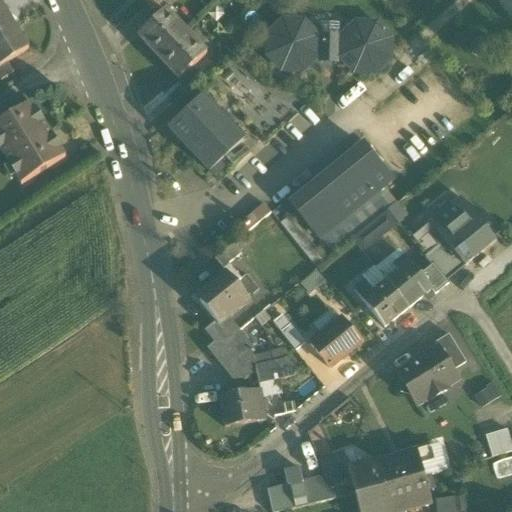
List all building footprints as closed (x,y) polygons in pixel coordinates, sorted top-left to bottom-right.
[(0,34),(13,26),(0,4),(0,34)] [(136,39),(157,62),(186,35),(166,12),(136,39)] [(302,72),(316,59),(317,38),(303,24),(283,23),(269,37),(268,57),(282,71),(302,72)] [(323,25),(322,38),(337,38),(337,26),(323,25)] [(356,25),(342,39),(341,59),(354,74),(374,74),(389,61),(390,41),(376,26),(356,25)] [(29,50),(13,26),(0,34),(0,68),(9,62),(29,50)] [(207,58),(186,35),(157,62),(177,85),(207,58)] [(322,38),(317,38),(316,59),(319,59),(338,59),(341,59),(342,39),(337,38),(322,38)] [(0,86),(18,76),(9,62),(0,68),(0,86)] [(209,174),(210,173),(230,154),(243,142),(203,99),(169,131),(209,174)] [(0,124),(0,153),(4,160),(48,132),(31,105),(0,124)] [(65,159),(48,132),(4,160),(21,187),(65,159)] [(290,205),(319,241),(384,189),(392,183),(363,147),(290,205)] [(235,160),(230,154),(210,173),(215,178),(235,160)] [(384,189),(319,241),(332,257),(352,241),(369,227),(396,204),(384,189)] [(464,268),(496,243),(460,199),(429,224),(434,231),(464,268)] [(369,227),(379,240),(406,217),(396,204),(369,227)] [(239,225),(246,234),(270,214),(263,205),(239,225)] [(434,231),(429,224),(411,239),(426,257),(438,248),(428,236),(434,231)] [(352,241),(362,253),(379,240),(369,227),(352,241)] [(433,265),(447,283),(464,268),(434,231),(428,236),(438,248),(426,257),(425,258),(432,267),(433,265)] [(215,261),(223,270),(223,269),(228,266),(241,255),(233,245),(215,261)] [(398,250),(375,269),(385,282),(404,267),(401,264),(406,260),(398,250)] [(404,267),(385,282),(408,310),(431,291),(420,277),(406,260),(401,264),(404,267)] [(431,291),(435,296),(448,284),(447,283),(433,265),(432,267),(420,277),(431,291)] [(223,269),(227,273),(236,285),(241,281),(228,266),(223,269)] [(361,278),(373,293),(385,282),(375,269),(373,268),(361,278)] [(326,282),(316,270),(299,284),(309,296),(326,282)] [(199,302),(216,324),(218,326),(221,324),(228,319),(249,301),(236,285),(227,273),(207,289),(210,293),(199,302)] [(384,329),(408,310),(385,282),(373,293),(371,294),(365,287),(356,294),(360,298),(384,329)] [(196,298),(199,302),(210,293),(207,289),(196,298)] [(310,327),(319,339),(342,321),(333,309),(310,327)] [(282,316),(273,324),(295,352),(304,344),(282,316)] [(239,333),(228,319),(221,324),(232,338),(239,333)] [(310,346),(329,370),(361,345),(342,321),(319,339),(310,346)] [(232,338),(221,324),(218,326),(216,324),(205,333),(214,345),(207,351),(211,355),(232,338)] [(239,333),(232,338),(211,355),(233,383),(256,375),(255,369),(252,358),(251,352),(253,350),(239,333)] [(438,350),(452,372),(466,364),(449,336),(435,345),(438,350)] [(269,352),(270,354),(273,365),(284,362),(281,349),(269,352)] [(410,396),(416,406),(428,399),(431,402),(446,392),(444,389),(457,381),(452,372),(438,350),(397,375),(403,385),(401,394),(410,396)] [(270,354),(252,358),(255,369),(273,365),(270,354)] [(256,375),(259,386),(260,386),(279,382),(293,379),(289,361),(284,362),(273,365),(255,369),(256,375)] [(279,382),(260,386),(260,391),(262,399),(281,395),(279,382)] [(481,411),(501,399),(492,384),(486,387),(485,392),(474,398),(481,411)] [(219,399),(224,429),(266,422),(262,399),(260,391),(243,394),(242,390),(229,392),(229,397),(219,399)] [(486,438),(492,459),(511,452),(511,448),(507,431),(486,438)] [(441,447),(430,450),(433,461),(439,459),(443,473),(447,472),(441,447)] [(416,453),(419,464),(433,461),(430,450),(416,453)] [(325,478),(335,501),(355,496),(348,471),(343,453),(318,463),(325,478)] [(384,488),(423,477),(419,464),(416,453),(377,464),(384,488)] [(496,480),(511,473),(511,457),(491,465),(496,480)] [(439,459),(433,461),(419,464),(423,477),(443,473),(439,459)] [(348,471),(355,496),(384,488),(377,464),(377,463),(348,471)] [(283,473),(286,487),(302,483),(298,470),(283,473)] [(408,511),(431,506),(423,477),(384,488),(390,511),(408,511)] [(267,492),(271,511),(287,511),(335,501),(325,478),(302,483),(286,487),(267,492)] [(390,511),(384,488),(355,496),(358,511),(390,511)] [(467,511),(466,499),(454,500),(454,511),(467,511)] [(436,511),(454,511),(454,500),(436,501),(436,511)]
